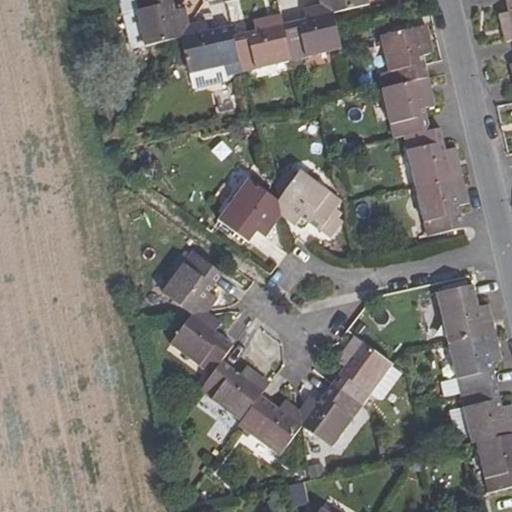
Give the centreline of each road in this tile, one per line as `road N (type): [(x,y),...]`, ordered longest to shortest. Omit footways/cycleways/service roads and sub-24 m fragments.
road 1 (residential): [(447,0),(503,245)]
road 2 (residential): [(350,281),(503,245)]
